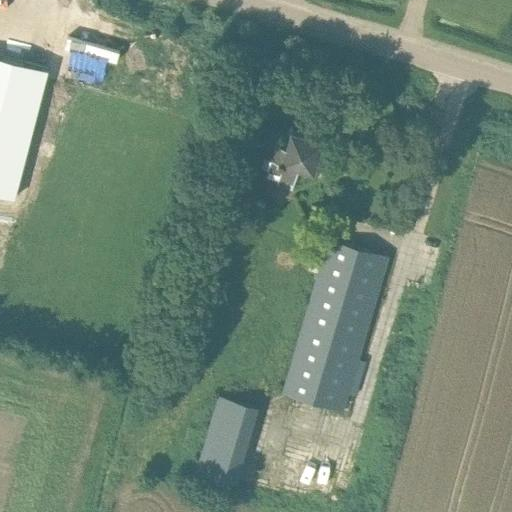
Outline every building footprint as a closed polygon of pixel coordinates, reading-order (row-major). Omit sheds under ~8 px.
[(70,39),(65,62),(95,70),(100,47),(70,39)] [(26,64),(21,83),(0,167),(0,258),(48,69),(26,64)] [(259,176),(277,181),(278,180),(294,184),(299,168),(314,172),(323,141),(306,136),(305,140),(297,137),(298,133),(292,132),(288,147),(273,142),(268,159),(264,157),(259,176)] [(328,238),(322,257),(283,392),(343,410),(388,256),(328,238)] [(238,477),(257,407),(230,400),(211,469),(238,477)]
